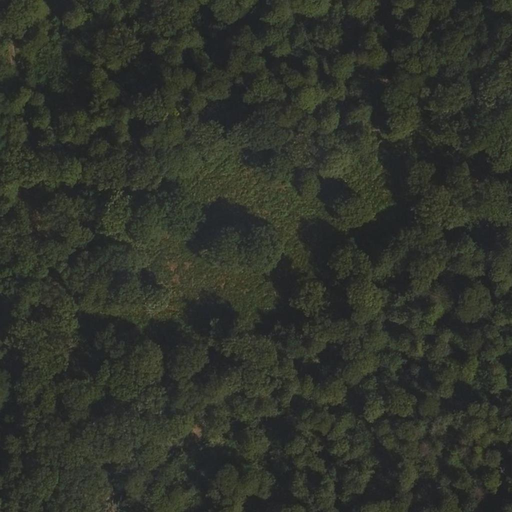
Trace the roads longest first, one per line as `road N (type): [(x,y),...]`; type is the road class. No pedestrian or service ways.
road 1 (track): [(511,239),(102,511)]
road 2 (track): [(50,511),(8,364),(0,278)]
